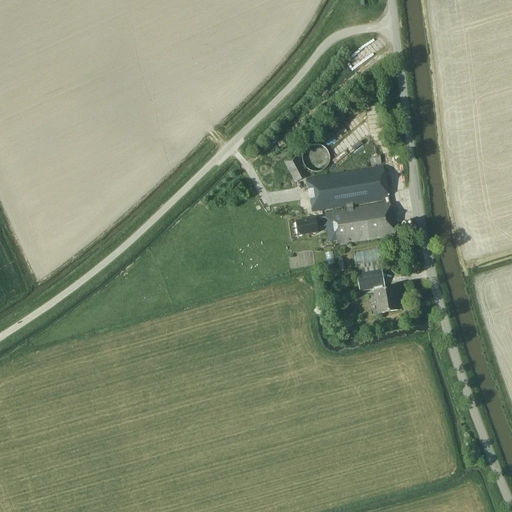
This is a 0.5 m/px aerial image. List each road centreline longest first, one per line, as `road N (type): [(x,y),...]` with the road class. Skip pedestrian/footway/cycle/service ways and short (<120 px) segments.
road 1 (unclassified): [(0,337),(119,250),(332,38),(393,26)]
road 2 (tertiary): [(511,509),(428,265),(393,26)]
